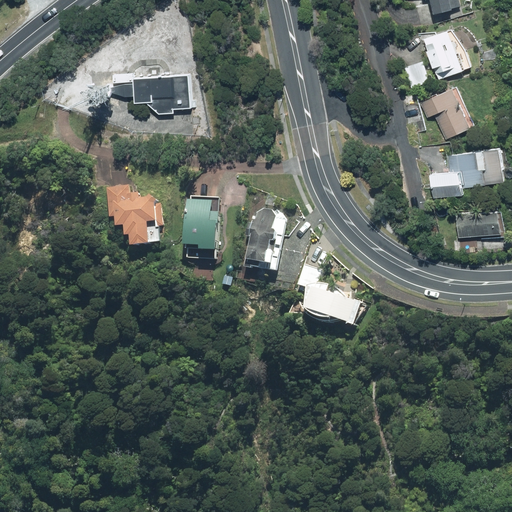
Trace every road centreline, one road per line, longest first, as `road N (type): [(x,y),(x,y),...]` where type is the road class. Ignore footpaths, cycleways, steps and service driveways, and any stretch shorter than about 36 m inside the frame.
road 1 (tertiary): [(511,283),(438,280),(375,252),(352,231),(312,162),(303,103)]
road 2 (residential): [(397,138),(369,0)]
